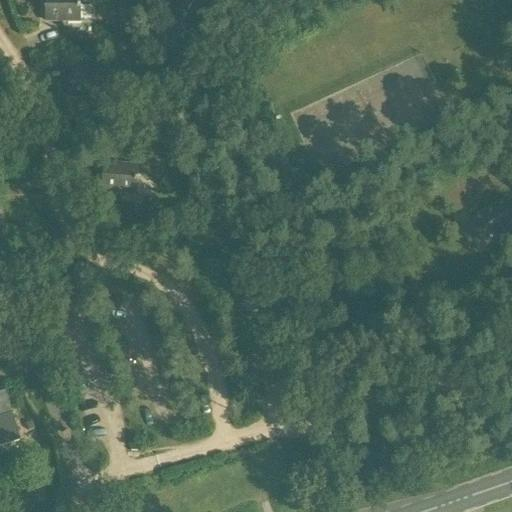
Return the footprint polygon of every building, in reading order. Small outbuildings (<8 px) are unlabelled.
[(45,19),(81,19),(81,3),(79,3),(78,0),(46,0),(47,5),(45,5),(45,19)] [(104,85),(106,74),(75,67),(72,80),(70,80),(67,93),(102,101),(106,86),(104,85)] [(136,176),(137,164),(105,162),(104,175),(102,175),(101,189),(137,192),(138,176),(136,176)] [(486,248),(511,231),(511,203),(508,197),(469,222),(486,248)] [(11,413),(3,390),(0,390),(0,446),(22,440),(13,413),(11,413)] [(28,432),(34,430),(32,422),(26,424),(28,432)]
